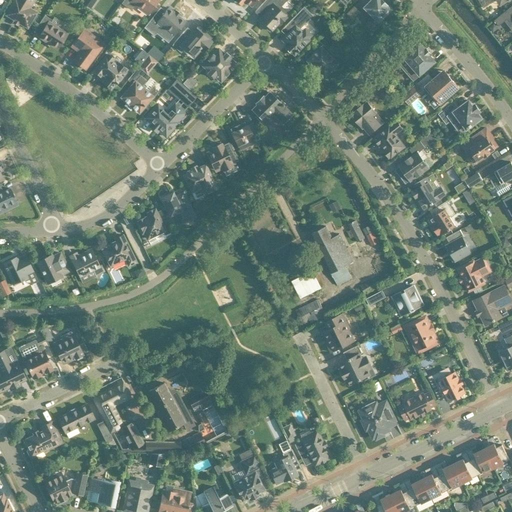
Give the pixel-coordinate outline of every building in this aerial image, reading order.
[(14,0),(6,14),(14,19),(22,24),(28,28),(30,24),(29,24),(37,12),(27,6),(30,0),(14,0)] [(85,0),(83,4),(90,8),(95,0),(85,0)] [(123,0),(122,2),(131,9),(135,3),(138,5),(140,3),(150,11),(154,5),(158,0),(123,0)] [(266,24),(264,26),(269,30),(271,29),(272,29),(279,21),(281,23),(286,17),(285,16),(285,15),(274,4),(278,0),(265,0),(255,11),(262,17),(260,19),(266,24)] [(387,4),(382,0),(360,0),(347,13),(352,19),(364,7),(373,17),(366,23),(373,30),(380,23),(378,21),(390,9),(386,5),(387,4)] [(511,5),(494,20),(499,25),(507,19),(511,24),(511,23),(511,5)] [(153,16),(144,27),(154,35),(162,29),(164,27),(174,35),(185,21),(180,17),(182,14),(176,9),(174,12),(168,7),(164,13),(159,9),(153,16)] [(287,35),(284,38),(282,40),(286,43),(285,45),(286,46),(286,49),(290,53),(293,53),(294,54),(309,39),(298,29),(312,15),(303,7),(282,29),(287,35)] [(39,35),(51,43),(58,48),(67,34),(50,23),(52,19),(45,15),(34,31),(40,35),(39,35)] [(176,41),(172,45),(181,52),(189,44),(197,51),(200,48),(203,51),(205,49),(211,42),(204,35),(205,34),(200,29),(197,32),(195,30),(193,32),(190,36),(184,31),(177,38),(176,41)] [(73,43),(70,46),(79,53),(74,60),(86,69),(91,61),(102,46),(82,31),(80,35),(74,43),(73,43)] [(120,32),(116,38),(123,44),(128,39),(120,32)] [(406,54),(397,61),(414,80),(433,62),(428,57),(430,55),(429,55),(431,53),(433,51),(429,46),(427,48),(426,48),(425,49),(419,42),(411,49),(409,47),(404,52),(406,54)] [(153,46),(148,53),(149,54),(157,61),(162,54),(153,46)] [(310,51),(305,56),(305,58),(307,60),(306,60),(313,66),(311,68),(316,73),(317,71),(324,77),(334,67),(335,69),(339,69),(343,64),(343,60),(339,56),(335,56),(333,58),(321,46),(314,53),(312,51),(310,51)] [(218,48),(203,65),(209,70),(207,72),(213,78),(215,76),(221,81),(236,64),(230,58),(231,57),(231,56),(226,52),(225,54),(218,48)] [(106,56),(102,61),(96,68),(96,69),(95,71),(100,76),(102,73),(106,77),(103,82),(111,89),(115,84),(116,85),(122,77),(126,72),(125,71),(127,69),(108,54),(107,56),(106,56)] [(149,54),(138,67),(147,74),(157,62),(157,61),(149,54)] [(442,72),(424,87),(439,104),(459,87),(444,70),(443,70),(442,72)] [(133,84),(121,97),(127,102),(134,107),(139,112),(158,90),(154,87),(151,87),(147,91),(142,86),(146,82),(145,79),(140,75),(133,84)] [(190,76),(183,83),(190,90),(198,81),(195,79),(194,79),(190,76)] [(176,80),(168,89),(179,99),(182,101),(187,106),(195,97),(176,80)] [(410,107),(391,83),(385,88),(394,100),(390,103),(400,115),(410,107)] [(422,89),(417,84),(403,96),(409,104),(418,96),(416,94),(422,89)] [(264,98),(263,96),(256,103),(258,104),(252,110),(258,115),(256,117),(263,123),(273,113),(283,123),(292,114),(283,106),(284,104),(283,103),(284,103),(277,96),(275,98),(270,92),(264,98)] [(158,104),(145,117),(152,123),(160,130),(166,136),(178,122),(177,121),(184,114),(177,107),(182,101),(179,99),(174,105),(173,104),(166,111),(158,104)] [(479,111),(474,105),(473,105),(469,100),(458,108),(454,103),(440,113),(447,123),(451,119),(454,123),(460,119),(467,129),(482,117),(478,112),(479,111)] [(355,114),(352,116),(360,125),(362,123),(371,133),(380,126),(371,115),(376,112),(368,102),(364,106),(362,104),(353,112),(355,114)] [(389,126),(384,130),(376,136),(377,137),(374,139),(380,145),(382,144),(386,149),(384,151),(389,157),(391,156),(392,156),(405,146),(395,134),(402,128),(397,121),(390,127),(389,126)] [(248,125),(231,133),(238,146),(240,149),(255,142),(261,139),(254,123),(248,126),(248,125)] [(490,152),(495,149),(494,148),(495,147),(491,140),(490,141),(487,137),(491,134),(487,127),(472,137),(473,139),(468,143),(471,147),(471,148),(472,149),(471,150),(476,159),(478,158),(479,160),(484,156),(485,156),(490,153),(490,152)] [(420,141),(425,147),(436,139),(431,132),(420,141)] [(423,148),(425,147),(420,141),(409,148),(415,154),(418,152),(423,148)] [(213,149),(207,152),(214,168),(221,165),(223,170),(226,175),(241,168),(238,160),(229,142),(223,145),(223,144),(222,145),(221,143),(212,147),(213,149)] [(428,166),(429,167),(434,163),(423,148),(418,152),(425,162),(425,161),(429,166),(428,166)] [(497,150),(492,154),(495,159),(501,156),(497,150)] [(410,179),(410,180),(411,180),(429,167),(428,166),(429,166),(425,161),(425,162),(418,152),(415,154),(413,155),(400,165),(407,175),(406,175),(409,180),(410,179)] [(249,158),(243,165),(246,168),(249,171),(255,165),(249,158)] [(450,160),(443,164),(447,169),(454,165),(450,160)] [(511,162),(503,166),(494,171),(501,184),(506,181),(510,189),(511,187),(511,162)] [(206,164),(192,171),(190,172),(190,171),(189,171),(187,171),(186,173),(187,173),(184,175),(192,192),(201,187),(204,194),(217,188),(206,164)] [(406,182),(409,180),(406,175),(407,175),(400,165),(395,168),(406,182)] [(465,180),(470,187),(483,179),(478,172),(465,180)] [(436,190),(441,187),(432,173),(427,176),(436,190)] [(417,188),(412,191),(416,197),(415,198),(416,198),(418,197),(420,200),(425,208),(433,203),(434,202),(441,198),(440,197),(445,194),(441,187),(436,190),(427,176),(423,178),(414,184),(417,188)] [(455,186),(458,191),(467,186),(464,180),(455,186)] [(0,208),(16,201),(14,196),(15,195),(13,192),(12,193),(10,188),(2,192),(0,187),(0,186),(0,208)] [(468,189),(463,192),(466,197),(471,194),(468,189)] [(219,190),(213,193),(215,199),(222,196),(219,190)] [(181,222),(181,223),(184,221),(191,217),(192,218),(195,216),(194,216),(195,215),(183,192),(177,195),(178,196),(175,197),(173,192),(171,193),(171,192),(163,196),(162,197),(170,215),(176,213),(180,223),(181,222)] [(475,200),(471,194),(466,197),(470,203),(475,200)] [(511,194),(511,195),(503,200),(511,216),(511,215),(511,194)] [(444,202),(441,198),(434,202),(437,206),(444,202)] [(432,217),(430,218),(433,223),(430,225),(434,232),(436,231),(439,235),(447,230),(455,225),(450,216),(455,213),(447,200),(446,201),(444,202),(437,206),(440,212),(434,216),(432,217)] [(337,201),(329,205),(333,211),(340,207),(337,201)] [(434,216),(440,212),(437,206),(431,210),(434,216)] [(138,221),(137,222),(142,234),(143,234),(143,233),(146,232),(146,233),(148,238),(149,238),(161,232),(163,231),(165,234),(167,233),(171,231),(168,225),(170,224),(162,210),(157,212),(155,209),(154,209),(153,209),(149,211),(149,212),(147,213),(149,216),(144,218),(143,218),(139,220),(138,221)] [(351,230),(347,232),(350,238),(354,236),(357,242),(365,237),(356,219),(347,223),(351,230)] [(364,228),(372,245),(380,241),(371,224),(364,228)] [(471,224),(465,227),(468,233),(474,230),(471,224)] [(326,226),(311,234),(331,273),(346,266),(354,261),(345,243),(340,234),(332,238),(326,226)] [(447,245),(455,260),(471,252),(462,237),(464,236),(460,229),(446,237),(450,243),(447,245)] [(462,237),(471,252),(477,249),(468,233),(464,236),(462,237)] [(105,256),(110,266),(125,258),(126,261),(134,257),(123,234),(115,238),(117,242),(102,249),(104,252),(105,256)] [(506,237),(499,240),(503,248),(507,246),(509,242),(506,237)] [(79,257),(78,255),(76,252),(70,256),(80,276),(85,273),(86,274),(88,273),(88,272),(93,269),(96,275),(105,271),(102,264),(99,265),(92,251),(79,257)] [(37,261),(48,283),(62,276),(61,274),(69,270),(60,252),(52,256),(52,254),(45,258),(44,256),(38,259),(39,260),(37,261)] [(17,255),(12,257),(2,262),(13,285),(28,277),(27,274),(33,271),(25,255),(19,258),(17,255)] [(474,260),(467,263),(458,268),(469,291),(485,283),(481,276),(491,271),(484,257),(475,261),(474,260)] [(298,275),(291,278),(301,298),(321,288),(310,266),(297,273),(298,275)] [(335,279),(349,272),(346,266),(331,273),(335,279)] [(349,272),(335,279),(338,285),(347,281),(352,278),(349,272)] [(361,286),(365,292),(379,285),(375,278),(361,286)] [(0,280),(0,283),(5,293),(10,290),(4,279),(0,280)] [(417,308),(422,306),(412,285),(393,294),(394,296),(393,296),(402,314),(403,313),(404,315),(409,312),(413,311),(417,308)] [(482,296),(473,300),(478,309),(478,310),(479,310),(481,314),(481,315),(485,324),(494,320),(503,316),(499,308),(506,305),(511,302),(511,300),(505,285),(482,296)] [(382,291),(367,299),(370,304),(385,296),(382,291)] [(296,310),(304,325),(324,315),(317,300),(296,310)] [(362,301),(355,305),(359,311),(366,308),(362,301)] [(328,329),(325,331),(330,342),(327,343),(332,351),(341,347),(349,343),(355,340),(349,328),(350,328),(343,313),(334,317),(325,322),(328,329)] [(423,316),(414,321),(405,325),(412,340),(414,339),(419,349),(427,345),(428,348),(439,342),(434,332),(432,333),(423,316)] [(45,322),(40,325),(42,331),(48,328),(45,322)] [(400,324),(391,329),(393,334),(402,329),(400,324)] [(48,328),(42,331),(48,342),(53,339),(48,328)] [(82,352),(88,350),(84,343),(79,345),(74,335),(54,345),(63,364),(75,359),(75,358),(77,357),(77,359),(82,357),(81,355),(83,354),(82,352)] [(511,345),(501,351),(505,360),(509,369),(511,367),(511,335),(509,337),(511,342),(511,343),(511,345)] [(18,346),(23,356),(30,352),(32,357),(36,354),(34,350),(39,348),(37,344),(34,338),(18,346)] [(30,352),(23,356),(33,376),(34,378),(41,375),(40,372),(44,370),(46,372),(53,369),(52,367),(48,358),(54,355),(46,339),(37,344),(39,348),(34,350),(36,354),(32,357),(30,352)] [(343,367),(340,369),(346,380),(348,379),(351,384),(362,378),(363,380),(368,378),(367,376),(370,374),(368,370),(373,368),(367,355),(362,358),(360,354),(362,352),(360,348),(358,345),(352,348),(343,352),(347,359),(340,362),(343,367)] [(0,392),(1,394),(0,391),(0,390),(9,386),(11,389),(21,385),(19,381),(25,378),(26,379),(19,364),(10,346),(3,350),(5,354),(0,356),(0,367),(3,372),(0,373),(0,392)] [(459,379),(455,371),(443,377),(440,371),(429,377),(441,400),(447,397),(449,400),(455,397),(455,399),(460,396),(459,395),(465,392),(462,384),(463,383),(461,379),(461,378),(459,379)] [(89,393),(109,431),(110,433),(120,428),(131,449),(144,443),(133,421),(129,423),(129,422),(128,421),(127,420),(125,420),(124,420),(123,420),(121,420),(120,420),(113,405),(129,396),(126,390),(128,390),(125,384),(124,383),(121,377),(121,376),(121,377),(113,381),(113,380),(113,381),(106,385),(106,384),(105,385),(98,389),(98,388),(97,389),(90,393),(90,392),(89,393)] [(147,392),(167,431),(185,422),(164,383),(147,392)] [(206,390),(189,399),(195,411),(198,409),(199,408),(200,409),(203,407),(202,404),(207,401),(209,405),(211,404),(209,400),(211,399),(206,390)] [(399,407),(401,410),(405,419),(411,416),(412,418),(431,409),(430,407),(436,404),(430,392),(424,394),(423,393),(404,402),(405,404),(399,407)] [(387,427),(396,423),(397,422),(386,401),(378,405),(376,402),(360,410),(365,419),(363,420),(367,429),(369,428),(373,437),(376,436),(377,438),(383,434),(383,432),(382,431),(388,428),(387,427)] [(58,418),(63,427),(65,432),(66,432),(69,437),(79,432),(77,427),(94,418),(87,404),(58,418)] [(203,411),(199,413),(204,424),(209,421),(203,411)] [(27,450),(31,458),(36,455),(35,453),(48,447),(49,448),(62,442),(52,421),(41,426),(43,431),(24,440),(29,449),(27,450)] [(240,427),(230,432),(234,439),(243,434),(240,427)] [(106,441),(112,438),(110,433),(109,431),(102,434),(106,441)] [(190,436),(182,441),(188,452),(205,443),(199,431),(192,435),(192,436),(190,437),(190,436)] [(320,461),(321,463),(325,461),(324,459),(330,456),(317,431),(302,439),(303,440),(295,444),(305,465),(313,461),(314,464),(320,461)] [(146,441),(145,451),(181,452),(181,442),(146,441)] [(495,443),(485,448),(494,466),(509,459),(501,442),(502,444),(496,447),(495,443)] [(470,457),(478,474),(494,466),(485,448),(474,453),(476,457),(471,459),(470,457)] [(277,467),(270,470),(272,474),(276,483),(284,480),(289,477),(289,478),(297,474),(295,470),(301,467),(296,458),(292,449),(282,453),(284,457),(280,459),(275,462),(276,464),(277,467)] [(199,450),(190,456),(190,464),(203,458),(199,450)] [(150,453),(149,459),(155,460),(154,465),(162,467),(165,453),(150,453)] [(233,482),(238,491),(242,500),(249,497),(250,500),(259,496),(258,493),(264,489),(254,469),(260,466),(255,454),(240,461),(247,475),(233,482)] [(176,465),(188,467),(189,458),(177,456),(176,465)] [(464,459),(454,464),(462,482),(478,474),(470,457),(469,457),(470,459),(465,462),(464,459)] [(213,466),(218,475),(223,472),(219,463),(213,466)] [(439,472),(447,489),(462,482),(454,464),(443,469),(445,472),(440,474),(439,472)] [(433,474),(423,479),(431,497),(447,489),(439,472),(438,472),(439,475),(434,477),(433,474)] [(82,494),(84,485),(87,475),(77,473),(75,482),(71,481),(66,484),(62,474),(45,482),(54,502),(73,492),(82,494)] [(87,500),(104,503),(110,504),(110,501),(116,502),(120,483),(92,477),(87,500)] [(126,492),(125,497),(126,497),(124,507),(145,511),(147,511),(149,502),(150,502),(151,497),(150,497),(152,487),(146,486),(146,485),(146,484),(146,483),(146,482),(145,482),(144,481),(144,480),(143,480),(142,480),(141,479),(140,479),(139,480),(138,480),(137,481),(136,481),(136,482),(136,483),(135,484),(129,482),(127,492),(126,492)] [(408,487),(416,504),(431,497),(423,479),(412,484),(414,487),(409,490),(408,487)] [(511,480),(503,485),(505,491),(511,487),(511,480)] [(219,511),(233,505),(232,504),(227,493),(219,497),(213,486),(203,491),(208,502),(200,506),(203,511),(219,511)] [(402,489),(391,494),(400,511),(416,504),(408,487),(407,488),(408,490),(403,492),(402,489)] [(160,502),(158,511),(159,511),(192,511),(193,509),(191,507),(189,506),(190,505),(188,504),(189,502),(189,499),(188,499),(189,496),(176,494),(176,492),(164,490),(163,492),(160,502)] [(3,492),(0,493),(0,511),(13,511),(6,499),(3,492)] [(400,511),(391,494),(381,499),(383,502),(378,505),(377,503),(376,503),(380,511),(400,511)]
